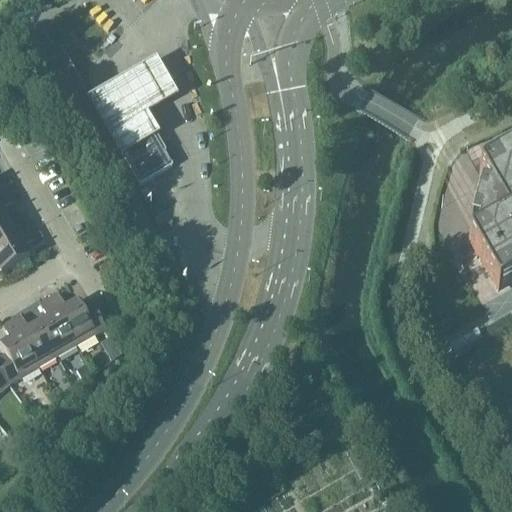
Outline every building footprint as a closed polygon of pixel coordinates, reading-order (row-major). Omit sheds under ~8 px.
[(53,64),(41,71),(88,150),(99,144),(110,137),(64,57),(53,64)] [(154,59),(86,100),(119,159),(158,136),(146,115),(177,97),(154,59)] [(153,137),(121,156),(139,187),(171,168),(153,137)] [(490,195),(489,198),(488,198),(488,199),(481,197),(481,196),(480,196),(480,197),(481,197),(479,205),(478,205),(477,206),(478,206),(476,214),(475,214),(475,215),(476,215),(474,223),(473,223),(473,224),(471,232),(470,232),(470,233),(471,233),(471,232),(478,234),(478,235),(479,235),(478,239),(468,244),(477,260),(478,259),(499,296),(511,288),(511,157),(479,176),(490,195)] [(0,200),(10,195),(5,185),(0,188),(0,200)] [(16,204),(10,195),(0,200),(0,225),(7,221),(2,212),(16,204)] [(0,225),(0,250),(32,232),(27,223),(13,231),(7,221),(0,225)] [(37,241),(32,232),(0,250),(0,277),(30,260),(24,249),(37,241)] [(42,291),(46,301),(65,294),(62,284),(42,291)] [(66,310),(58,297),(49,302),(76,349),(106,332),(92,308),(82,313),(77,305),(66,310)] [(48,321),(38,327),(57,360),(76,349),(49,302),(39,307),(48,321)] [(21,318),(12,324),(39,371),(57,360),(38,327),(29,332),(21,318)] [(0,375),(9,388),(39,371),(12,324),(2,329),(10,343),(0,348),(0,349),(5,358),(0,360),(0,375)] [(0,395),(9,388),(0,375),(0,395)]
